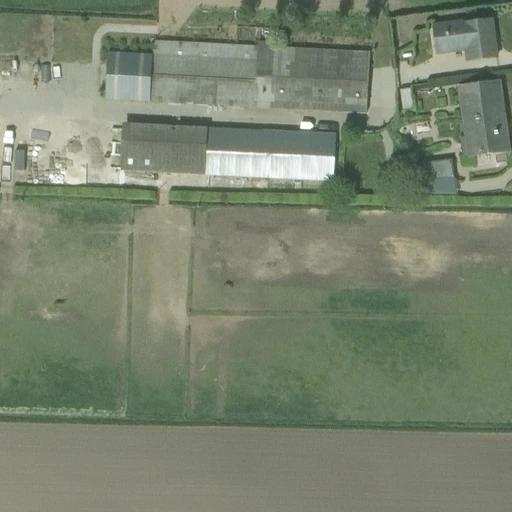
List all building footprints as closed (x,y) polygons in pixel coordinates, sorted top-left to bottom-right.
[(465,65),(497,61),(493,21),(431,28),(434,56),(464,53),(465,65)] [(374,119),(378,56),(161,44),(160,58),(114,56),(111,106),(160,109),(162,79),(187,81),(186,95),(194,96),(195,84),(205,85),(204,109),(374,119)] [(54,76),(54,67),(25,67),(25,76),(54,76)] [(468,164),(511,157),(501,84),(457,90),(468,164)] [(409,115),(419,115),(418,94),(408,94),(409,115)] [(342,139),(127,128),(125,168),(323,178),(323,176),(340,177),(342,139)]
